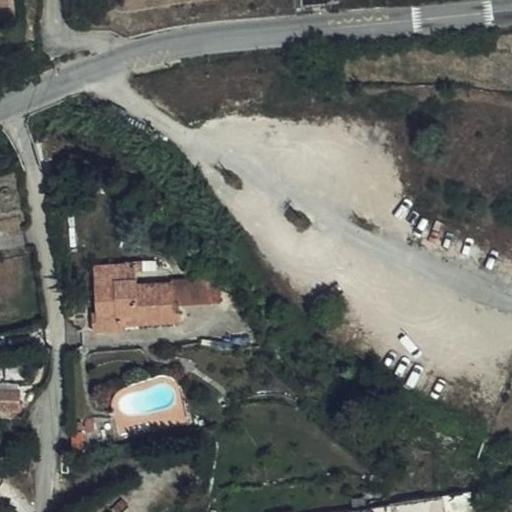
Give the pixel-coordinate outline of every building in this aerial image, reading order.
[(0,0),(0,19),(18,17),(15,0),(0,0)] [(95,283),(137,282),(136,265),(94,267),(95,283)] [(188,284),(172,285),(173,304),(179,303),(180,305),(207,304),(206,297),(206,279),(188,280),(188,284)] [(216,289),(206,279),(206,297),(216,297),(216,289)] [(173,304),(172,285),(137,286),(137,282),(95,283),(96,314),(92,315),(93,332),(123,331),(123,326),(180,323),(180,305),(179,303),(173,304)] [(0,412),(16,415),(16,407),(23,408),(24,401),(22,401),(23,389),(0,388),(0,412)]
